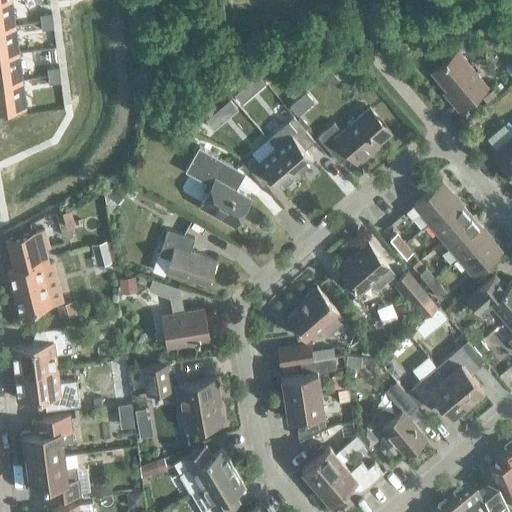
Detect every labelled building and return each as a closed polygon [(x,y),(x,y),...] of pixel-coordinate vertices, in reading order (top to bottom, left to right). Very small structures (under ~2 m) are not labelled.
[(11,0),(0,0),(0,26),(14,24),(11,0)] [(52,11),(39,13),(40,21),(53,19),(52,11)] [(53,19),(40,21),(41,29),(54,28),(53,19)] [(14,24),(0,26),(0,53),(18,51),(14,24)] [(458,109),(486,86),(456,50),(431,70),(452,95),(448,97),(458,109)] [(18,51),(0,53),(0,81),(22,79),(18,51)] [(59,65),(46,66),(47,75),(60,73),(59,65)] [(60,73),(47,75),(48,83),(61,82),(60,73)] [(22,79),(0,81),(0,109),(25,106),(22,79)] [(369,149),(390,131),(369,106),(341,131),(333,121),(316,136),(339,162),(349,153),(357,162),(370,151),(369,149)] [(314,140),(296,119),(293,115),(267,138),(274,147),(296,172),(312,158),(304,149),(314,140)] [(511,172),(511,136),(494,151),(511,172)] [(234,224),(250,197),(227,184),(237,167),(198,146),(184,170),(205,182),(201,188),(207,191),(199,205),(234,224)] [(296,172),(274,147),(258,161),(254,155),(244,163),(262,184),(271,177),(279,186),(296,172)] [(428,222),(457,198),(441,180),(413,204),(428,222)] [(428,222),(443,239),(471,215),(457,198),(428,222)] [(443,239),(457,257),(486,232),(471,215),(443,239)] [(165,270),(207,284),(215,258),(189,250),(194,237),(167,228),(159,254),(169,257),(165,270)] [(45,229),(6,238),(10,254),(44,246),(48,245),(45,229)] [(486,232),(457,257),(472,275),(501,250),(486,232)] [(389,238),(397,248),(404,242),(396,233),(389,238)] [(376,288),(393,273),(367,242),(338,268),(358,292),(370,282),(376,288)] [(412,252),(404,242),(397,248),(405,258),(412,252)] [(14,269),(8,270),(18,311),(51,303),(41,264),(48,262),(44,246),(10,254),(14,269)] [(418,273),(429,286),(436,280),(425,267),(418,273)] [(393,281),(423,316),(436,304),(407,269),(393,281)] [(504,319),(511,311),(511,279),(505,286),(495,273),(466,297),(481,314),(492,305),(504,319)] [(174,304),(179,287),(145,276),(139,293),(174,304)] [(447,293),(436,280),(429,286),(440,298),(447,293)] [(305,301),(286,316),(305,339),(321,325),(328,334),(345,319),(338,310),(317,285),(302,297),(305,301)] [(73,300),(56,305),(59,317),(77,313),(73,300)] [(167,346),(209,339),(203,307),(161,314),(167,346)] [(11,346),(14,372),(56,367),(54,353),(72,350),(69,325),(35,329),(37,343),(11,346)] [(310,342),(277,348),(279,364),(308,359),(313,359),(310,342)] [(453,367),(444,375),(467,402),(483,388),(470,373),(479,365),(461,344),(445,358),(453,367)] [(284,397),(320,392),(318,381),(328,379),(327,370),(336,369),(334,355),(313,359),(308,359),(309,371),(281,376),(284,397)] [(147,393),(171,389),(166,363),(142,367),(147,393)] [(45,409),(79,404),(76,379),(58,381),(56,367),(14,372),(17,398),(44,395),(45,409)] [(467,402),(444,375),(435,382),(427,372),(411,386),(429,407),(437,400),(450,415),(467,402)] [(186,428),(221,422),(216,392),(218,392),(215,377),(176,383),(180,408),(182,408),(186,428)] [(417,405),(396,380),(384,389),(400,409),(382,424),(406,452),(425,436),(406,414),(417,405)] [(346,385),(336,387),(339,401),(348,399),(346,385)] [(323,413),(320,392),(284,397),(287,418),(323,413)] [(25,460),(64,455),(62,442),(73,441),(69,413),(32,418),(34,432),(30,433),(30,430),(22,431),(20,435),(22,451),(24,450),(25,460)] [(301,468),(315,485),(343,461),(342,461),(354,451),(362,444),(363,443),(356,434),(334,452),(329,445),(301,468)] [(362,444),(354,451),(361,458),(368,451),(362,444)] [(190,491),(233,466),(222,447),(203,458),(197,448),(173,462),(190,491)] [(511,453),(510,451),(494,465),(499,471),(490,478),(511,505),(511,453)] [(64,455),(25,460),(27,469),(24,470),(26,486),(30,488),(37,487),(37,485),(44,484),(46,498),(80,493),(76,466),(66,467),(64,455)] [(155,460),(139,465),(141,476),(158,470),(155,460)] [(343,461),(315,485),(329,501),(354,481),(361,490),(383,472),(374,461),(367,468),(361,461),(350,470),(343,461)] [(190,491),(201,510),(202,511),(222,511),(232,506),(226,496),(244,485),(233,466),(190,491)] [(110,481),(88,484),(89,496),(112,493),(110,481)] [(446,505),(451,511),(495,511),(488,503),(479,511),(463,491),(446,505)] [(93,511),(92,501),(47,506),(47,511),(93,511)] [(268,511),(260,502),(248,511),(268,511)]
